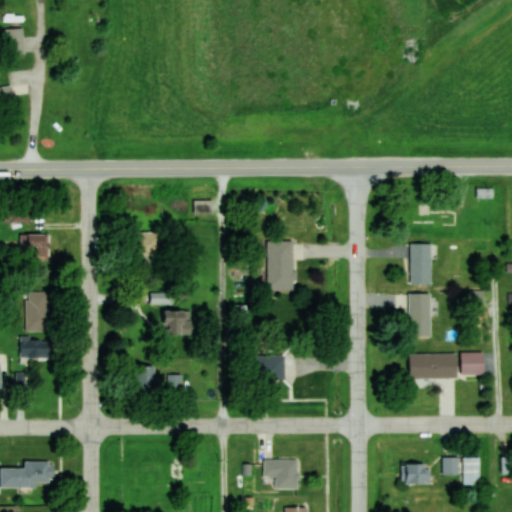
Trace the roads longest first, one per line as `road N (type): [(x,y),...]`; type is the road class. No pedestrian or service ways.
road 1 (residential): [(511,425),(0,429)]
road 2 (tertiary): [(91,169),(511,165)]
road 3 (tertiary): [(360,511),(360,167)]
road 4 (residential): [(92,511),(91,169)]
